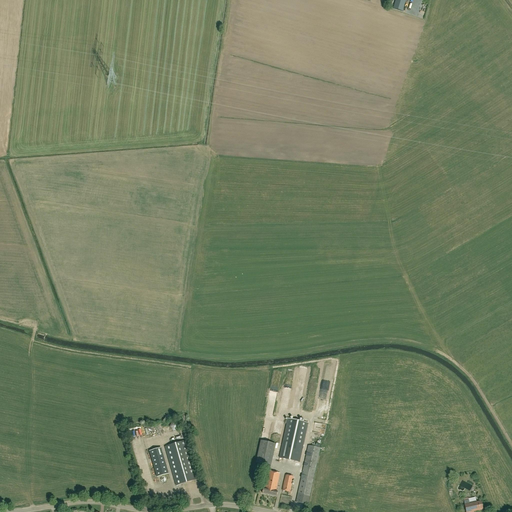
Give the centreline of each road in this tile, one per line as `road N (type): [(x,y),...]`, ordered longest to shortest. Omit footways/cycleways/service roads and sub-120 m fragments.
road 1 (unknown): [(169,357),(225,0)]
road 2 (unclassified): [(268,511),(88,501),(2,511)]
